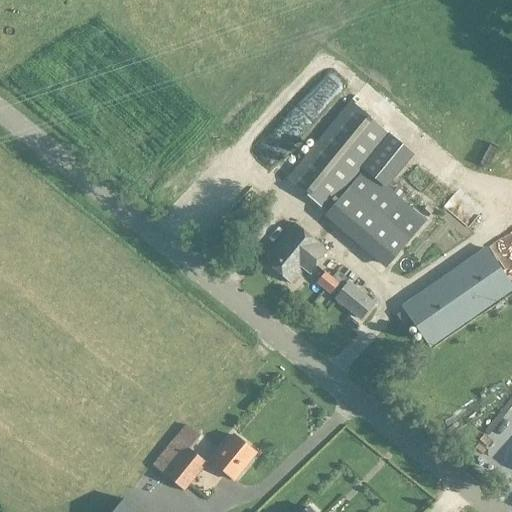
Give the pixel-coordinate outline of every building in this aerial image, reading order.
[(35,98),(52,76),(30,59),(13,81),(35,98)] [(350,101),(287,179),(327,211),(390,133),(350,101)] [(180,148),(188,138),(165,120),(157,129),(180,148)] [(392,192),(364,168),(324,217),(385,269),(426,221),(401,200),(405,195),(396,188),(392,192)] [(221,191),(205,203),(211,211),(228,199),(221,191)] [(321,246),(293,223),(262,261),(291,284),(303,269),(308,273),(326,251),(320,246),(321,246)] [(511,291),(511,284),(486,247),(400,307),(429,349),(511,291)] [(332,277),(325,271),(316,282),(330,293),(339,283),(341,284),(347,277),(337,270),(332,277)] [(348,283),(335,298),(360,319),(373,304),(348,283)] [(387,320),(373,326),(380,341),(393,336),(387,320)] [(185,424),(152,464),(183,490),(206,462),(189,448),(199,436),(185,424)] [(221,444),(208,460),(234,480),(255,453),(232,435),(224,446),(221,444)] [(110,511),(140,511),(123,497),(110,511)]
